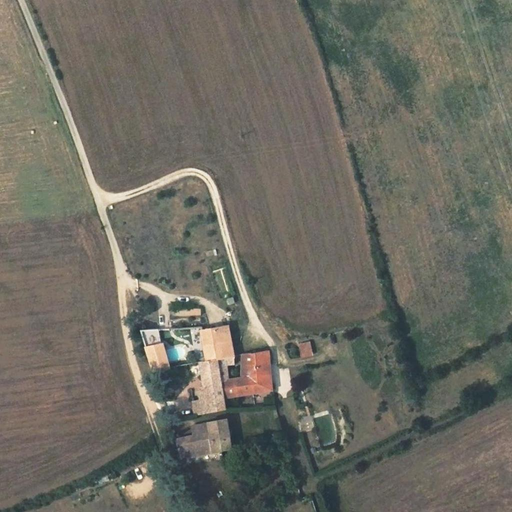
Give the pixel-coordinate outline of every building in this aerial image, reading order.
[(216,272),(223,294),(233,290),(226,269),(216,272)] [(212,371),(243,363),(234,335),(206,330),(212,371)] [(161,385),(171,382),(180,380),(163,340),(149,343),(161,385)] [(298,342),(301,357),(313,355),(310,340),(298,342)] [(251,361),(243,363),(205,373),(210,396),(197,400),(203,423),(204,426),(230,419),(228,408),(241,405),(283,394),(274,354),(251,361)] [(176,402),(171,382),(161,385),(167,405),(176,402)] [(186,470),(239,454),(231,428),(215,433),(219,446),(182,457),(186,470)]
